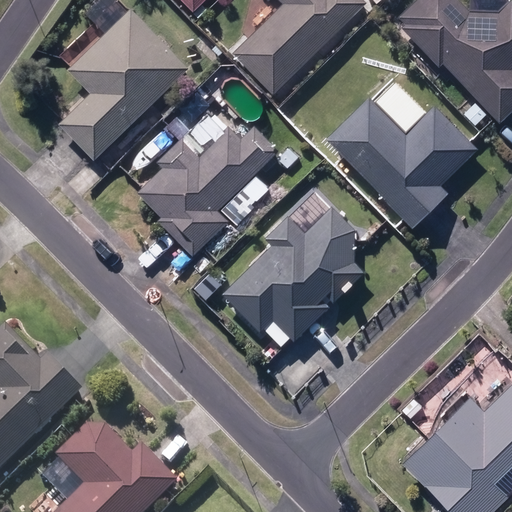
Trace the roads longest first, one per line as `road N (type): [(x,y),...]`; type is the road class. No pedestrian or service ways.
road 1 (residential): [(0,183),(292,473)]
road 2 (residential): [(292,473),(511,242)]
